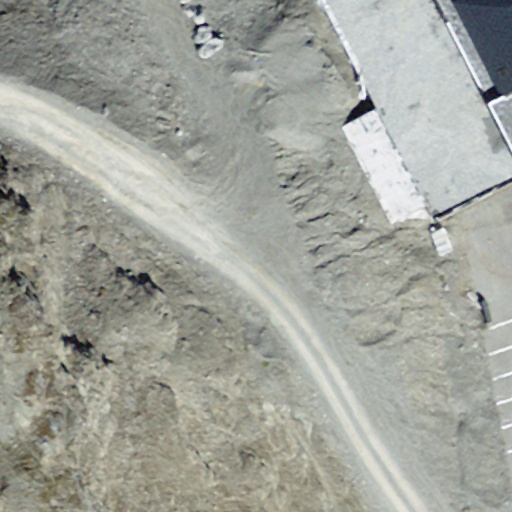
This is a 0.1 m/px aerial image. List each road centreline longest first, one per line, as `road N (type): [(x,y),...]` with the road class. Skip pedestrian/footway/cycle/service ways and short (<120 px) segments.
road 1 (track): [(0,115),(218,251),(249,254),(272,237),(272,183),(239,83),(174,0)]
road 2 (track): [(218,251),(320,342),(425,511)]
